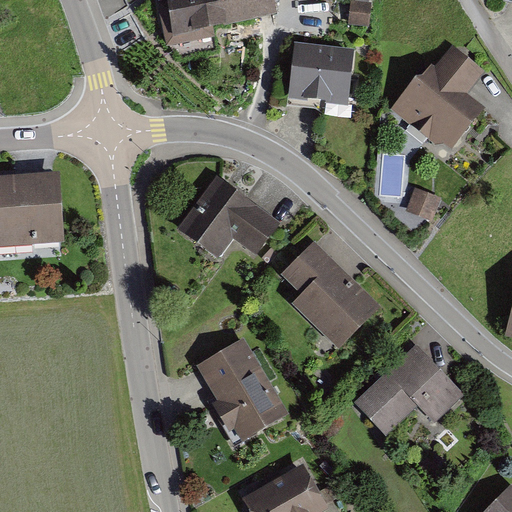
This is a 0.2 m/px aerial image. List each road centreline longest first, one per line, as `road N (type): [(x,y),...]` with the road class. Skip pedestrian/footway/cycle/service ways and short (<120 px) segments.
road 1 (residential): [(511,367),(291,166),(215,132),(107,132)]
road 2 (residential): [(170,511),(144,396),(107,132)]
road 3 (residential): [(107,132),(97,65),(73,0)]
